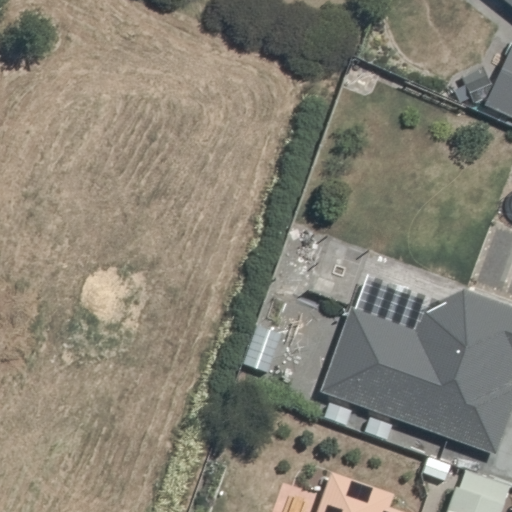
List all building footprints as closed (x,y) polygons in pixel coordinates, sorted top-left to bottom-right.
[(511,53),(487,104),(511,116),(511,53)] [(511,134),(499,131),(491,157),(511,162),(511,134)] [(511,413),(511,306),(463,289),(422,311),(415,329),(350,306),(320,392),(498,454),(511,413)] [(511,486),(464,470),(448,511),(503,511),(511,488),(511,486)] [(405,511),(390,507),(395,494),(331,472),(316,511),(405,511)]
